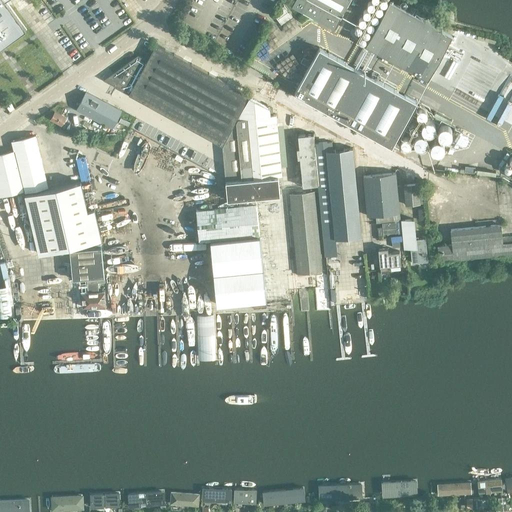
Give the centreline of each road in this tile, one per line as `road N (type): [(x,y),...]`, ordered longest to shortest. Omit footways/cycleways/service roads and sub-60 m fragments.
road 1 (unclassified): [(426,174),(147,28)]
road 2 (unclassified): [(147,28),(0,132)]
